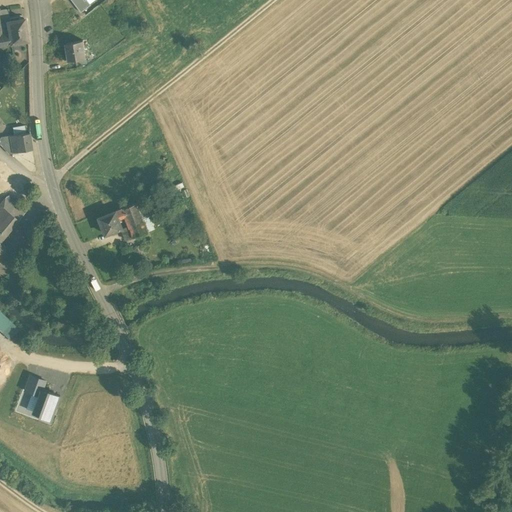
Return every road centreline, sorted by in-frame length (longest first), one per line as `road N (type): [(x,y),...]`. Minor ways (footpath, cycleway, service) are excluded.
road 1 (secondary): [(32,0),(51,185),(137,371),(164,511)]
road 2 (track): [(97,285),(177,269),(276,265),(310,270),(392,312),(432,322),(511,316)]
road 3 (track): [(0,152),(38,184),(51,185),(292,0)]
